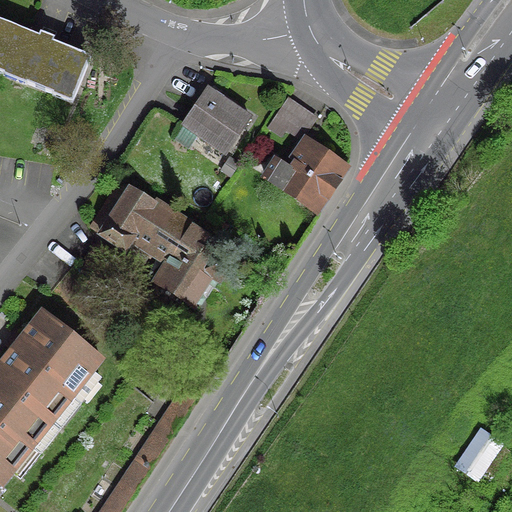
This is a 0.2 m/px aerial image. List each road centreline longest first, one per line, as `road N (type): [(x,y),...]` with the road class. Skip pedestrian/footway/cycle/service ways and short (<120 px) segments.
road 1 (primary): [(168,511),(435,127)]
road 2 (residential): [(166,36),(108,146),(0,281)]
road 3 (residential): [(313,34),(335,62),(435,127)]
road 4 (residential): [(166,36),(224,46),(313,34)]
road 5 (primary): [(435,127),(511,18)]
